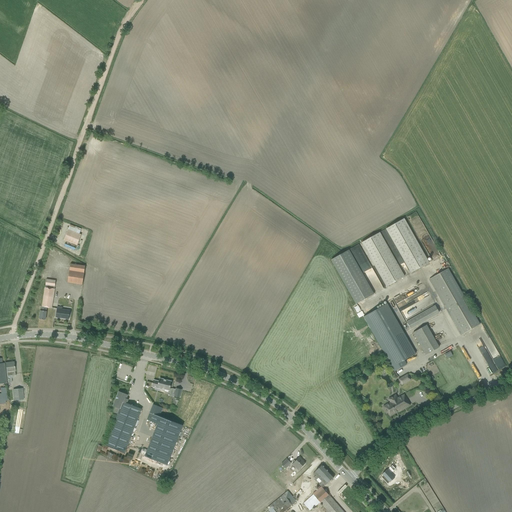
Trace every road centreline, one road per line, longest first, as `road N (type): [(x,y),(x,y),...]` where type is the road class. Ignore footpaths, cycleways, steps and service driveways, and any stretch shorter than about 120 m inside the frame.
road 1 (tertiary): [(348,478),(282,409),(224,376),(74,337),(13,335)]
road 2 (track): [(143,0),(125,23),(13,326)]
road 3 (unclassified): [(348,478),(417,423),(511,382)]
